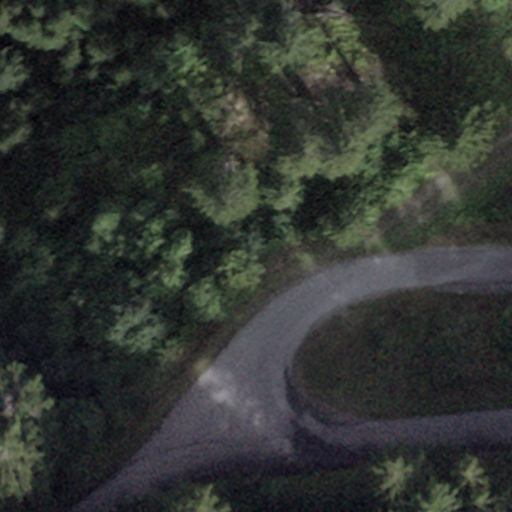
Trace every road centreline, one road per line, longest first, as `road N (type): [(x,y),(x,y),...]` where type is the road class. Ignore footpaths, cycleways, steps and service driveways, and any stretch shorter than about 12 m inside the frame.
road 1 (unclassified): [(511,262),(377,274),(290,308),(251,366),(252,416)]
road 2 (unclassified): [(252,416),(288,446),(511,425)]
road 3 (unclassified): [(130,511),(252,416)]
